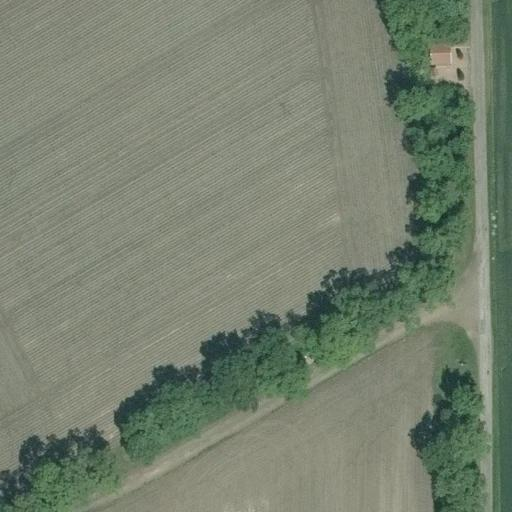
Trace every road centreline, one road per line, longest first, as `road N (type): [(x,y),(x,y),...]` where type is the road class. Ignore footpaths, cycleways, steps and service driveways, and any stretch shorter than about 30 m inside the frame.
road 1 (unclassified): [(482,511),(472,0)]
road 2 (track): [(73,511),(478,297)]
